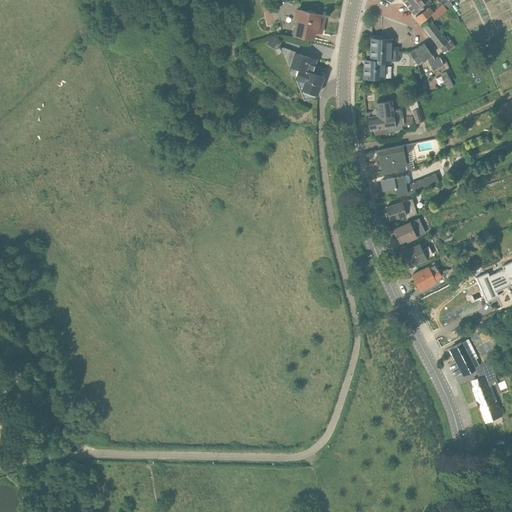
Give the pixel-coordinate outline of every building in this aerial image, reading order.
[(430,0),(415,0),(407,6),(413,14),(431,1),(430,0)] [(447,0),(441,5),(433,11),(429,6),(415,17),(420,23),(431,15),(434,19),(451,7),(452,6),(450,2),(448,0),(447,0)] [(292,34),(302,36),(311,39),(313,31),(321,32),(323,24),(325,16),(295,10),(293,18),(296,19),(292,34)] [(421,25),(430,36),(440,48),(443,45),(450,54),(452,52),(451,51),(455,47),(450,40),(448,41),(438,30),(430,19),(421,25)] [(267,44),(274,49),(279,40),(272,36),(267,44)] [(390,61),(398,61),(398,48),(391,47),(391,39),(371,39),(370,61),(368,61),(364,61),(364,67),(364,78),(385,78),(390,78),(391,66),(386,66),(386,63),(390,63),(390,61)] [(432,71),(443,65),(439,57),(435,59),(432,55),(431,55),(424,43),(415,49),(422,61),(423,62),(427,59),(432,71)] [(303,82),(301,88),(318,95),(318,94),(317,94),(323,78),(324,78),(324,77),(319,75),(320,73),(313,70),(316,60),(282,49),(288,66),(298,69),(294,79),(303,82)] [(417,65),(422,61),(415,49),(409,53),(417,65)] [(445,84),(451,81),(446,72),(440,75),(445,84)] [(451,81),(445,84),(447,89),(453,86),(451,81)] [(375,134),(389,133),(388,128),(395,127),(395,126),(401,125),(402,132),(414,130),(412,117),(403,118),(394,119),(392,101),(374,102),(375,109),(374,109),(375,116),(373,117),(368,117),(370,130),(374,129),(375,134)] [(419,108),(412,110),(416,123),(424,121),(419,108)] [(374,152),(377,151),(378,157),(375,157),(377,165),(381,165),(383,172),(394,170),(397,169),(408,167),(407,163),(403,145),(400,146),(390,148),(374,151),(374,152)] [(407,195),(416,191),(439,182),(435,173),(406,185),(404,175),(403,175),(403,176),(380,181),(382,190),(394,187),(395,188),(397,195),(406,193),(407,195)] [(406,219),(415,215),(417,214),(412,199),(386,207),(390,220),(405,215),(406,219)] [(418,218),(394,229),(400,242),(407,239),(408,241),(425,233),(418,218)] [(411,265),(433,255),(428,246),(422,249),(420,244),(404,252),(411,265)] [(478,261),(472,264),(475,269),(481,267),(478,261)] [(487,300),(497,296),(498,295),(495,289),(510,283),(511,288),(511,261),(502,266),(504,269),(489,276),(487,273),(475,279),(477,278),(487,300)] [(419,289),(436,281),(435,280),(441,277),(435,264),(412,275),(419,289)] [(463,374),(475,368),(471,360),(478,357),(468,339),(450,348),(463,374)] [(480,408),(495,402),(485,376),(474,380),(477,388),(473,389),(480,408)]
